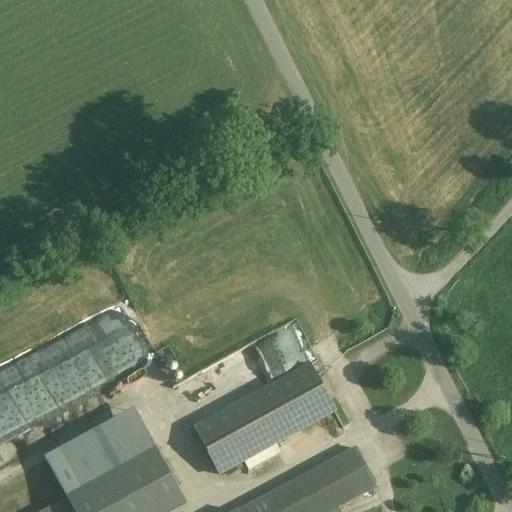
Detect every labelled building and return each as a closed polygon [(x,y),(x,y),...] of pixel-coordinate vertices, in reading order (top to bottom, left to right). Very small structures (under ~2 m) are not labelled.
[(309,367),(195,429),(194,430),(220,476),(335,413),(309,367)] [(0,436),(26,434),(22,397),(0,399),(0,436)] [(46,462),(67,499),(155,451),(134,414),(46,462)] [(300,480),(239,511),(337,511),(337,510),(376,489),(355,450),(300,480)] [(176,511),(186,507),(155,451),(67,499),(44,511),(176,511)]
